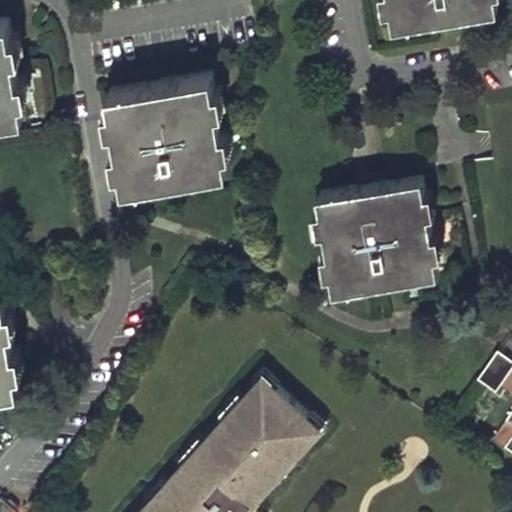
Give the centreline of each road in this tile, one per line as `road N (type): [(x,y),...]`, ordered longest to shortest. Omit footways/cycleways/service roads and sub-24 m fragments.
road 1 (residential): [(0,475),(61,405),(116,301),(119,278),(69,0)]
road 2 (residential): [(347,0),(354,45),(379,72),(511,52)]
